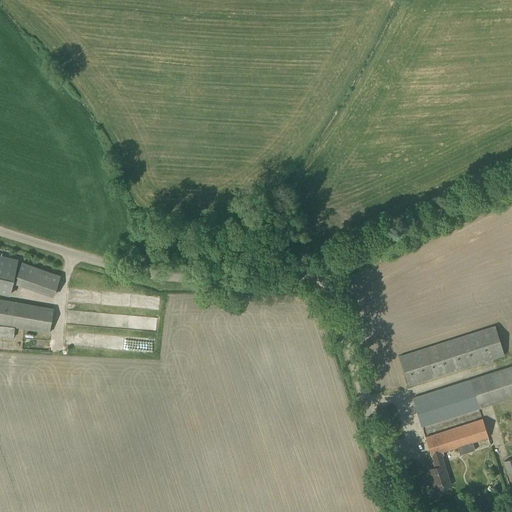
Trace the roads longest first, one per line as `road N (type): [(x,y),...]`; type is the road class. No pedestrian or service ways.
road 1 (unclassified): [(316,290),(233,298),(131,293),(0,253)]
road 2 (unclassified): [(385,511),(316,290)]
road 3 (unclassified): [(316,290),(511,192)]
